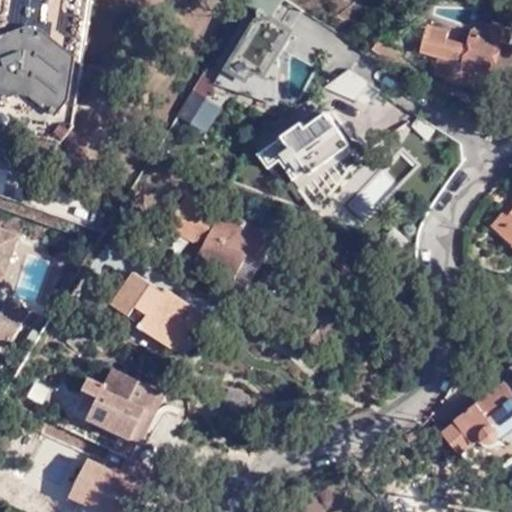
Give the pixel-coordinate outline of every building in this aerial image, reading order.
[(0,76),(1,78),(0,78),(0,125),(66,136),(77,122),(68,115),(80,101),(72,94),(83,80),(75,74),(86,61),(78,53),(89,39),(81,32),(93,19),(85,11),(93,0),(5,0),(12,15),(2,19),(8,35),(0,38),(0,44),(5,57),(0,58),(0,76)] [(276,13),(283,0),(248,0),(245,6),(257,13),(271,10),(276,13)] [(274,60),(290,34),(270,21),(256,24),(219,84),(273,103),(274,60)] [(500,41),(510,43),(511,34),(511,29),(504,29),(482,24),(476,25),(470,48),(447,42),(448,34),(427,28),(421,53),(439,57),(434,75),(466,84),(470,74),(482,76),(484,71),(492,73),(500,41)] [(401,53),(381,40),(373,52),(393,65),(401,53)] [(511,58),(511,43),(510,43),(500,41),(492,73),(507,77),(511,58)] [(378,92),(348,72),(325,87),(363,104),(378,92)] [(348,147),(326,114),(323,116),(316,108),(302,118),(298,120),(300,123),(258,153),(266,165),(278,157),(296,182),(348,147)] [(197,240),(212,235),(223,216),(186,196),(173,221),(187,227),(188,235),(197,240)] [(198,260),(242,285),(270,236),(225,212),(223,216),(212,235),(198,260)] [(491,226),(511,245),(511,212),(507,217),(503,214),(491,226)] [(171,226),(188,235),(187,227),(173,221),(171,226)] [(0,267),(10,270),(22,232),(0,225),(0,267)] [(277,240),(270,236),(242,285),(250,290),(277,240)] [(15,293),(31,300),(46,268),(29,261),(15,293)] [(138,305),(148,311),(156,298),(152,294),(156,288),(139,276),(128,291),(131,293),(120,310),(130,317),(138,305)] [(161,291),(156,298),(148,311),(138,326),(170,348),(185,327),(191,331),(203,313),(164,288),(161,291)] [(161,291),(156,288),(152,294),(156,298),(161,291)] [(37,307),(11,298),(0,330),(0,334),(17,340),(37,307)] [(177,352),(191,331),(185,327),(170,348),(177,352)] [(146,420),(160,392),(110,368),(101,385),(88,378),(82,389),(95,395),(85,416),(127,435),(137,416),(146,420)] [(458,422),(443,433),(460,454),(481,438),(481,439),(482,441),(483,442),(485,443),(487,445),(488,445),(490,445),(492,445),(493,444),(495,444),(496,443),(498,441),(499,440),(499,438),(500,436),(500,435),(504,440),(511,436),(511,435),(511,410),(509,407),(511,403),(511,401),(499,386),(456,420),(458,422)] [(171,397),(160,392),(146,420),(137,416),(127,435),(148,445),(171,397)] [(252,426),(274,441),(276,441),(284,430),(261,414),(252,426)] [(76,466),(91,473),(98,461),(82,454),(76,466)] [(72,494),(105,511),(150,511),(153,507),(138,500),(146,485),(112,468),(102,487),(78,475),(76,480),(78,481),(72,494)]
